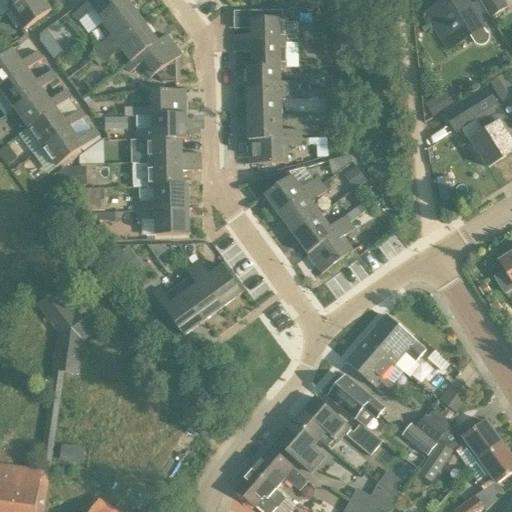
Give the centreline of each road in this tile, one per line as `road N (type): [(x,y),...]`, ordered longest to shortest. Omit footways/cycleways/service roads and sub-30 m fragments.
road 1 (residential): [(321,333),(211,189),(205,40),(175,0)]
road 2 (residential): [(205,511),(219,476),(305,376),(321,333)]
road 3 (residential): [(432,257),(511,386)]
road 4 (residential): [(321,333),(432,257)]
